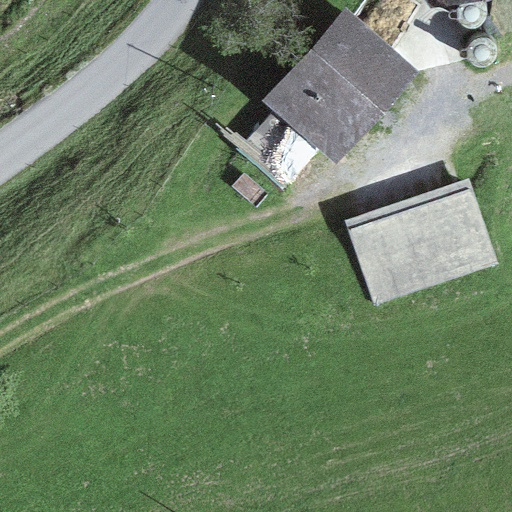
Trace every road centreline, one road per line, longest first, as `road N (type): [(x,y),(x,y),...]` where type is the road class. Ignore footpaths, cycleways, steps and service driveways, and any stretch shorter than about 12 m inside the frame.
road 1 (track): [(0,339),(182,245),(303,200),(511,89)]
road 2 (unclassified): [(0,151),(125,57),(174,0)]
